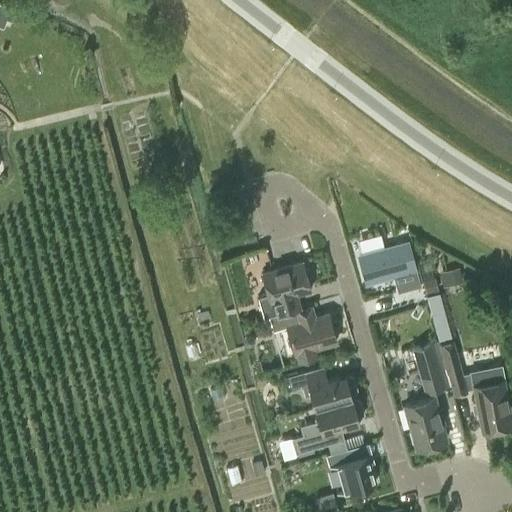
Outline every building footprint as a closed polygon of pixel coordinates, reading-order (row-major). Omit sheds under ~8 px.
[(0,4),(0,19),(5,22),(11,9),(0,4)] [(269,293),(258,296),(264,316),(300,306),(297,293),(311,289),(303,260),(262,272),(269,293)] [(414,261),(366,274),(371,294),(406,284),(409,295),(423,291),(414,261)] [(441,270),(444,283),(462,278),(459,265),(441,270)] [(426,291),(437,288),(433,275),(423,278),(426,291)] [(304,306),(270,315),(273,328),(288,324),(296,353),(298,361),(316,356),(314,347),(336,341),(329,312),(308,318),(304,306)] [(449,384),(436,338),(411,345),(424,391),(449,384)] [(455,394),(467,391),(467,390),(462,374),(459,362),(453,339),(441,342),(447,365),(455,394)] [(316,406),(352,396),(351,393),(353,392),(356,388),(352,377),(349,375),(346,376),(345,373),(324,379),(321,366),(284,377),(287,390),(302,385),(305,395),(312,393),(316,406)] [(471,371),(471,372),(462,374),(467,390),(474,388),(482,430),(511,424),(511,422),(501,366),(471,371)] [(352,399),(352,396),(316,406),(319,420),(301,425),(304,434),(292,438),(296,451),(340,439),(336,426),(358,419),(357,417),(360,416),(362,412),(359,400),(355,398),(352,399)] [(417,447),(447,439),(435,396),(405,404),(417,447)] [(353,446),(343,449),(326,454),(329,465),(338,463),(345,489),(376,480),(370,461),(367,462),(364,454),(356,456),(353,446)] [(251,460),(255,474),(263,472),(259,458),(251,460)] [(323,507),(335,503),(332,492),(320,495),(323,507)]
